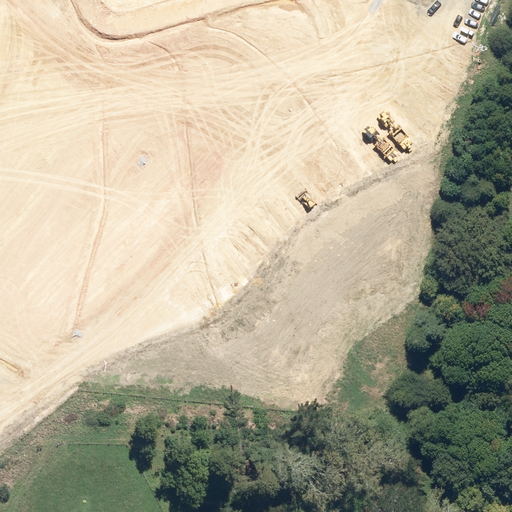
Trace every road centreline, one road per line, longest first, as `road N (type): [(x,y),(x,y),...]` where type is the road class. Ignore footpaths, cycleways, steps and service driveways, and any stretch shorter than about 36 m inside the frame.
road 1 (unknown): [(352,0),(0,335)]
road 2 (unknown): [(51,511),(22,404),(0,383)]
